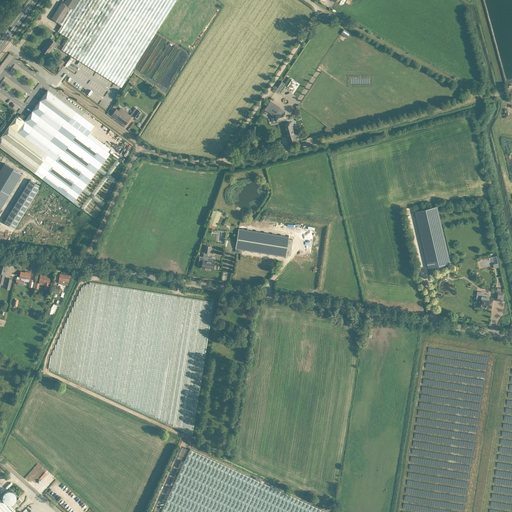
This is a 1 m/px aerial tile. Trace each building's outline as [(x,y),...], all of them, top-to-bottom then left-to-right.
[(62,25),(58,31),(69,38),(61,49),(121,87),(176,0),(77,0),(72,8),(61,25),(62,25)] [(65,0),(64,2),(66,4),(66,5),(72,8),(77,0),(65,0)] [(62,2),(51,18),(61,25),(72,8),(66,5),(66,4),(64,2),(63,3),(62,2)] [(56,43),(50,38),(41,50),(47,55),(56,43)] [(59,61),(56,65),(60,68),(63,64),(65,62),(60,59),(59,61)] [(291,79),(287,86),(292,89),(296,82),(291,79)] [(280,81),(275,91),(278,93),(283,82),(280,81)] [(9,125),(0,137),(0,147),(42,179),(66,196),(73,201),(82,190),(84,187),(97,169),(99,166),(109,153),(108,151),(102,147),(86,135),(88,132),(73,121),(76,118),(79,114),(49,91),(48,90),(47,90),(25,120),(23,119),(19,116),(17,115),(9,125)] [(265,109),(272,114),(273,113),(275,114),(276,122),(287,120),(286,116),(284,111),(284,110),(280,108),(270,101),(265,109)] [(115,111),(112,115),(125,125),(128,121),(132,116),(120,108),(119,109),(118,110),(116,109),(115,111)] [(137,109),(133,115),(138,119),(143,113),(137,109)] [(296,143),(295,138),(290,122),(282,125),(284,133),(286,133),(290,145),(296,143)] [(307,133),(308,135),(319,133),(318,127),(315,128),(315,131),(307,133)] [(5,163),(0,170),(0,210),(22,174),(5,163)] [(40,186),(30,180),(4,222),(15,228),(40,186)] [(415,211),(427,263),(428,268),(450,262),(437,206),(415,211)] [(214,209),(208,223),(209,223),(210,224),(209,227),(215,229),(216,226),(217,222),(220,216),(221,212),(214,209)] [(239,228),(235,248),(285,257),(289,237),(239,228)] [(199,256),(198,265),(202,266),(201,268),(213,270),(213,269),(214,265),(215,262),(215,258),(207,257),(208,253),(210,253),(211,246),(205,245),(204,252),(203,257),(199,256)] [(17,276),(16,281),(15,284),(23,285),(24,281),(23,281),(24,278),(29,279),(31,273),(27,272),(27,273),(21,271),(19,277),(17,276)] [(58,283),(63,284),(67,285),(69,275),(60,274),(58,283)] [(40,275),(39,281),(45,283),(44,288),(48,289),(50,278),(44,276),(44,275),(40,275)] [(495,298),(494,300),(499,300),(503,301),(505,292),(497,291),(496,290),(495,298)] [(476,299),(476,301),(478,302),(478,306),(479,306),(479,307),(482,308),(483,307),(492,308),(493,298),(490,297),(490,295),(484,294),(484,296),(477,295),(477,298),(476,299)] [(328,511),(190,448),(160,511),(328,511)] [(0,511),(22,511),(23,511),(22,511),(13,511),(0,498),(0,511)]
